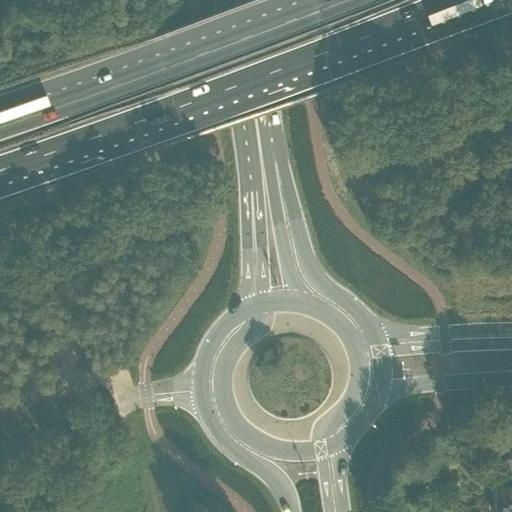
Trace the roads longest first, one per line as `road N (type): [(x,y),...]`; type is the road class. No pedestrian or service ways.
road 1 (motorway): [(0,170),(467,0)]
road 2 (motorway): [(349,0),(0,123)]
road 3 (secondary): [(374,335),(311,271),(295,219),(261,164)]
road 4 (secondary): [(239,6),(261,164)]
road 5 (secondary): [(200,391),(216,435),(270,474),(290,511)]
road 6 (secondary): [(303,304),(289,282),(261,164)]
road 7 (motorway): [(377,393),(511,380)]
road 8 (secondary): [(222,401),(259,443),(320,449)]
